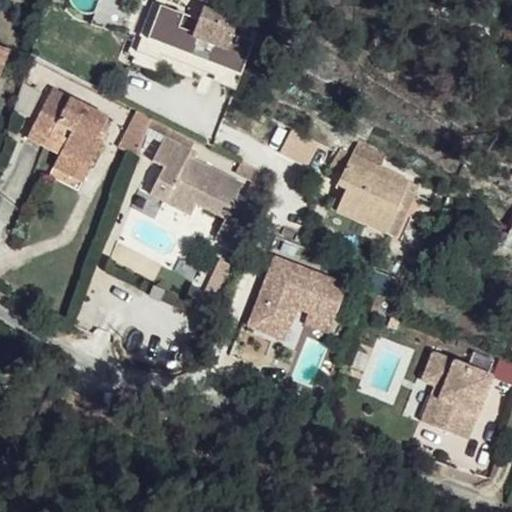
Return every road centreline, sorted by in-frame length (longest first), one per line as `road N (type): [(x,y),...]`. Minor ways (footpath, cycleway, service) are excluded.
road 1 (residential): [(511,507),(0,309)]
road 2 (unknown): [(196,385),(285,149)]
